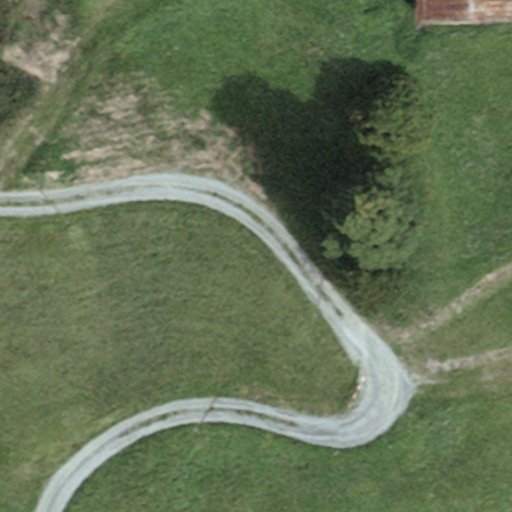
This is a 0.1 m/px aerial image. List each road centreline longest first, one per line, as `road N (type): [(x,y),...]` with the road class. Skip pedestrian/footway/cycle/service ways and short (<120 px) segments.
road 1 (track): [(46,511),(108,444),(143,425),(209,410),(334,431),(375,415),(382,384),(303,270),(237,204),(173,187),(0,203)]
road 2 (track): [(382,384),(511,367)]
